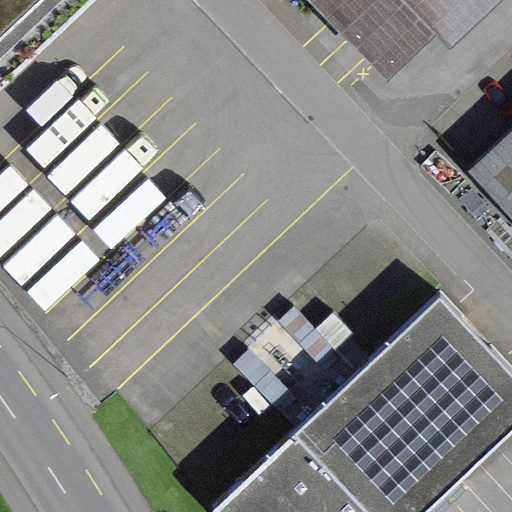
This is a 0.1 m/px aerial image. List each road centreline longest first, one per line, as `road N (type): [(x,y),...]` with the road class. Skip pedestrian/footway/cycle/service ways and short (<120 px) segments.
road 1 (unclassified): [(511,282),(240,0)]
road 2 (primary): [(0,396),(76,511)]
